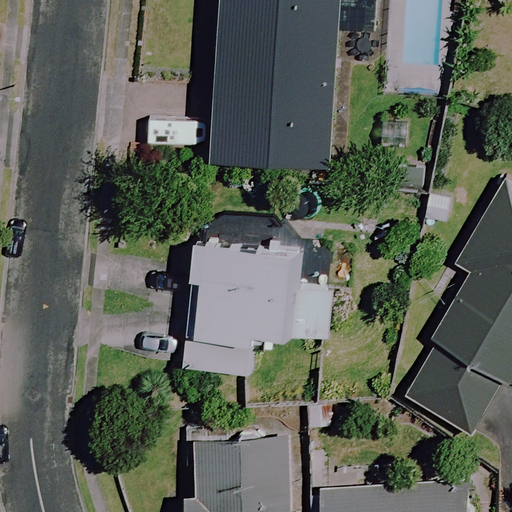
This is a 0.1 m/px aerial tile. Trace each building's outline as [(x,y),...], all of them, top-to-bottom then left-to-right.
[(369,0),(208,0),(205,161),(326,164),(329,28),(369,29),(369,0)] [(511,184),(499,178),(453,261),(468,269),(400,392),(470,431),(500,376),(507,379),(511,369),(511,184)] [(335,255),(190,237),(174,363),(246,373),(251,327),(325,337),(335,255)] [(254,494),(253,433),(191,435),(192,493),(171,494),(171,511),(286,511),(286,493),(254,494)] [(466,511),(467,483),(319,482),(319,511),(466,511)]
